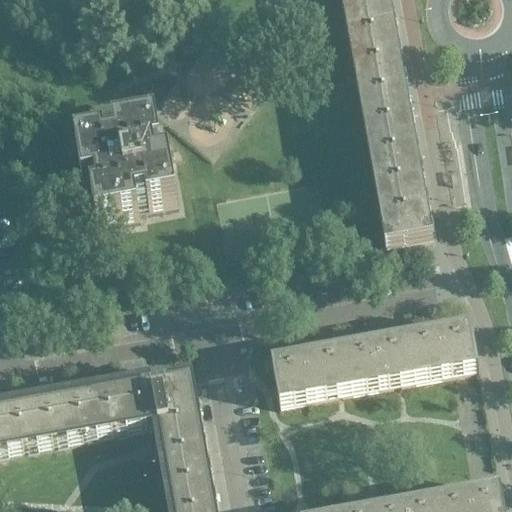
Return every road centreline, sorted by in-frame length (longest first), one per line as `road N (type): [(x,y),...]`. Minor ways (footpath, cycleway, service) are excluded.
road 1 (residential): [(207,338),(468,285)]
road 2 (tertiary): [(458,49),(487,226),(511,277)]
road 3 (residential): [(1,382),(207,338)]
road 4 (residential): [(236,511),(207,338)]
road 5 (tertiary): [(511,183),(493,50)]
